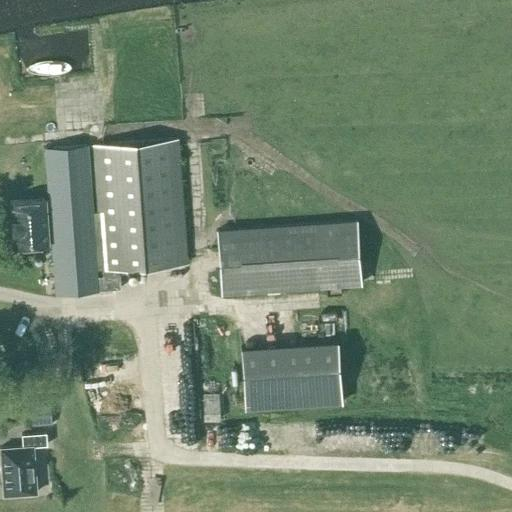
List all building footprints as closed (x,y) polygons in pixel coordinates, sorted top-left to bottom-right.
[(178,137),(90,144),(92,173),(95,210),(91,211),(86,144),(44,147),(48,198),(9,201),(12,245),(52,242),(55,293),(119,288),(118,268),(186,263),(178,137)] [(361,283),(357,219),(213,228),(218,292),(361,283)] [(337,340),(237,346),(241,408),(341,402),(337,340)] [(202,393),(203,420),(218,420),(217,393),(202,393)] [(49,399),(26,399),(27,425),(50,424),(49,399)] [(355,449),(427,456),(430,428),(358,420),(355,449)] [(33,445),(45,444),(44,430),(21,432),(21,443),(0,444),(0,481),(1,494),(36,492),(33,445)] [(136,492),(138,511),(153,511),(151,490),(136,492)]
